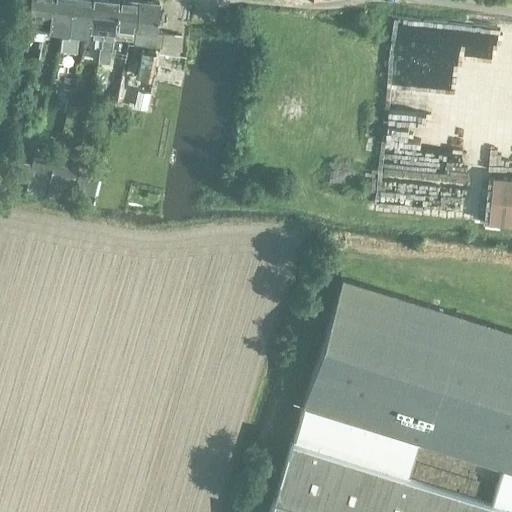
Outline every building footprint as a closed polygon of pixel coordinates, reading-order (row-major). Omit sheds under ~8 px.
[(28,0),(26,17),(25,26),(27,26),(26,37),(43,38),(44,31),(46,31),(49,0),(28,0)] [(70,0),(49,0),(46,31),(48,31),(48,29),(66,31),(70,0)] [(61,35),(61,36),(58,48),(69,50),(70,43),(75,43),(76,32),(89,34),(93,0),(70,0),(66,31),(68,31),(67,36),(61,35)] [(117,0),(96,0),(92,36),(101,37),(100,46),(98,46),(97,61),(108,62),(113,39),(113,38),(113,36),(117,0)] [(135,30),(135,27),(138,0),(117,0),(113,36),(133,38),(135,30)] [(138,0),(135,27),(135,30),(144,31),(144,38),(155,39),(156,32),(155,32),(159,1),(154,0),(138,0)] [(10,37),(0,72),(0,97),(4,99),(19,40),(10,37)] [(150,77),(156,50),(140,48),(135,73),(150,77)] [(39,132),(25,192),(43,196),(51,159),(41,157),(47,134),(39,132)] [(24,180),(29,162),(14,158),(9,176),(24,180)] [(72,186),(77,163),(54,158),(49,181),(72,186)] [(94,194),(98,178),(78,173),(74,190),(94,194)] [(511,176),(494,175),(490,220),(511,222),(511,176)] [(130,180),(127,196),(156,203),(159,187),(130,180)] [(511,469),(511,329),(342,277),(302,405),(511,469)] [(511,511),(511,507),(291,439),(268,511),(511,511)]
